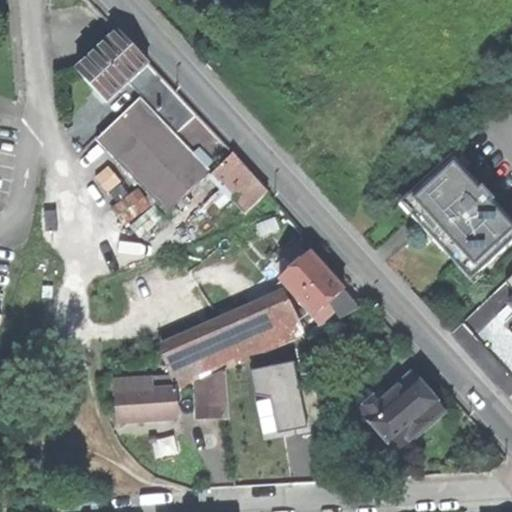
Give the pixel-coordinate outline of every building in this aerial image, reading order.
[(110,107),(131,87),(152,67),(135,49),(121,35),(79,75),(110,107)] [(141,97),(218,176),(238,156),(152,67),(131,87),(141,97)] [(174,218),(215,178),(218,176),(141,97),(102,135),(122,155),(118,160),(174,218)] [(98,139),(118,160),(122,155),(102,135),(98,139)] [(479,273),(511,243),(511,221),(452,155),(408,195),(406,191),(397,199),(474,285),(482,276),(479,273)] [(257,176),(238,156),(218,176),(215,178),(252,217),(275,195),(257,176)] [(288,287),(307,307),(315,317),(329,305),(345,290),(329,273),(312,255),(283,281),(288,287)] [(288,287),(284,289),(296,313),(307,307),(288,287)] [(164,358),(176,387),(176,390),(304,331),(296,313),(284,289),(164,343),(169,355),(164,358)] [(335,312),(329,305),(315,317),(322,324),(335,312)] [(307,307),(296,313),(304,331),(308,336),(326,328),(322,324),(315,317),(307,307)] [(121,368),(121,382),(153,380),(154,389),(176,387),(164,358),(144,365),(121,368)] [(304,427),(298,361),(249,366),(252,395),(271,393),(274,430),(304,427)] [(227,371),(198,384),(200,420),(231,419),(227,371)] [(382,392),(359,411),(384,441),(379,445),(390,458),(395,453),(397,456),(411,445),(409,443),(446,413),(431,395),(414,375),(397,390),(387,398),(382,392)] [(116,382),(116,392),(154,389),(153,380),(121,382),(116,382)] [(392,384),(382,392),(387,398),(397,390),(392,384)] [(154,389),(116,392),(118,422),(178,417),(176,390),(176,387),(154,389)] [(311,467),(325,469),(330,440),(316,438),(311,467)]
